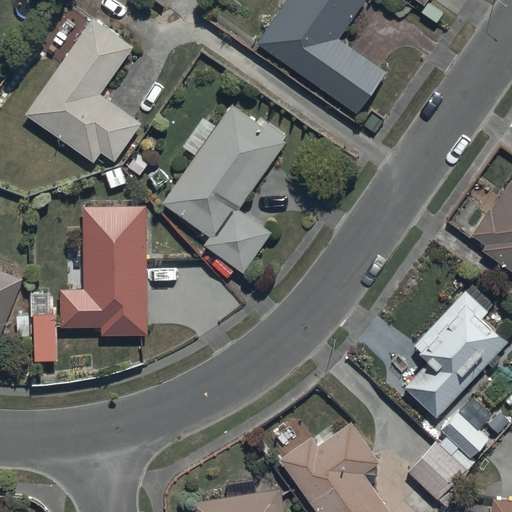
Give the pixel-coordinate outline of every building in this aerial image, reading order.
[(287,0),(258,42),(357,111),(386,69),(341,37),(365,0),(287,0)] [(94,17),(25,113),(93,162),(101,152),(115,162),(142,124),(99,93),(134,45),(94,17)] [(234,104),(164,201),(212,236),(206,244),(244,272),(272,232),(239,208),(287,141),(284,139),(286,136),(259,117),(257,120),(234,104)] [(17,164),(0,155),(0,181),(6,185),(17,164)] [(511,179),(472,234),(487,245),(484,248),(511,268),(511,179)] [(102,334),(148,334),(147,206),(84,206),(84,288),(61,288),(61,325),(102,325),(102,334)] [(0,343),(25,281),(0,271),(0,343)] [(407,385),(438,415),(488,362),(492,367),(501,358),(496,354),(509,340),(484,317),(489,311),(487,310),(494,303),(473,283),(415,344),(431,360),(407,385)] [(36,317),(36,357),(53,357),(53,317),(36,317)] [(460,411),(443,430),(472,456),(489,437),(460,411)] [(313,435),(280,459),(317,511),(391,511),(371,484),(372,483),(373,483),(373,482),(374,482),(374,481),(375,480),(376,479),(376,478),(377,478),(377,477),(377,476),(378,476),(378,475),(378,474),(378,473),(378,472),(378,471),(379,470),(378,469),(378,468),(378,467),(378,466),(378,465),(381,462),(352,421),(320,444),(313,435)] [(438,440),(409,471),(439,500),(468,469),(438,440)] [(285,511),(282,488),(257,492),(255,478),(226,482),(228,496),(193,501),(194,511),(285,511)] [(407,479),(395,491),(414,511),(434,511),(436,510),(407,479)] [(511,511),(511,498),(495,496),(493,511),(511,511)]
